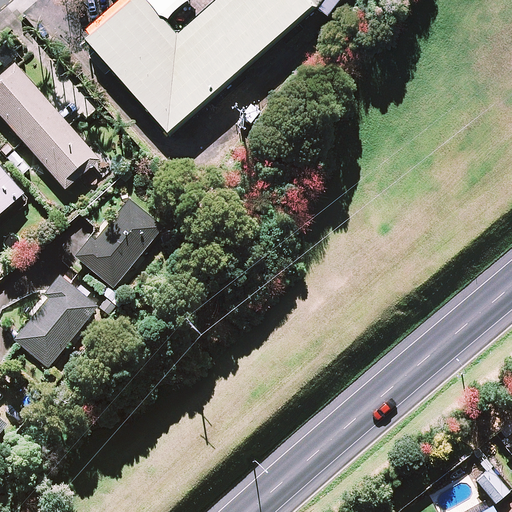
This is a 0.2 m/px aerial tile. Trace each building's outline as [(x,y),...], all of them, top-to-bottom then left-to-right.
[(167,106),(285,0),(200,0),(191,8),(183,0),(110,0),(89,20),(167,106)] [(0,63),(0,80),(69,168),(108,138),(27,41),(0,63)] [(0,206),(39,170),(7,139),(0,144),(0,206)] [(137,167),(83,229),(128,265),(183,194),(137,167)] [(71,252),(24,323),(60,345),(114,281),(71,252)] [(0,391),(0,427),(16,407),(0,391)] [(509,491),(490,469),(476,480),(495,503),(509,491)]
